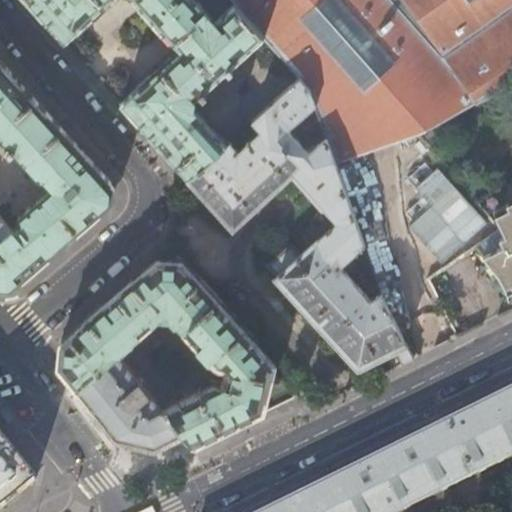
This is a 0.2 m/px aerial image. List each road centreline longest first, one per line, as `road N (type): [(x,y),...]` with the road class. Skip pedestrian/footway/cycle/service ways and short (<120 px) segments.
road 1 (residential): [(0,338),(143,221),(151,183),(0,14)]
road 2 (secondary): [(511,337),(165,511)]
road 3 (residential): [(0,342),(118,511)]
